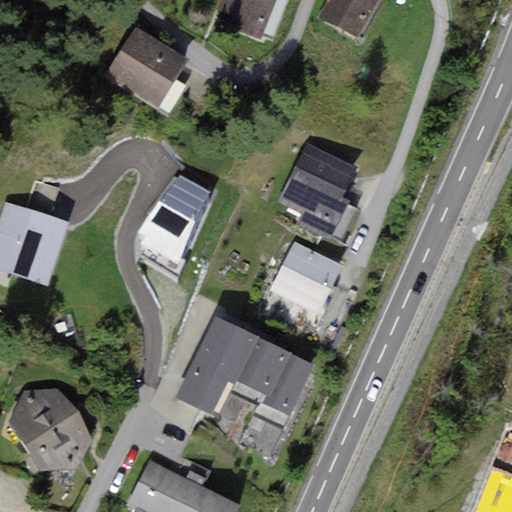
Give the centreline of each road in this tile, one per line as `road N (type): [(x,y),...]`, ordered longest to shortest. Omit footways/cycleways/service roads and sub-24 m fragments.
road 1 (primary): [(311,511),(511,59)]
road 2 (residential): [(59,208),(132,155),(153,166),(129,243),(153,331),(150,378),(86,511)]
road 3 (residential): [(437,0),(439,45),(332,317)]
road 4 (residential): [(136,0),(233,77),(265,71),(282,57),(309,0)]
